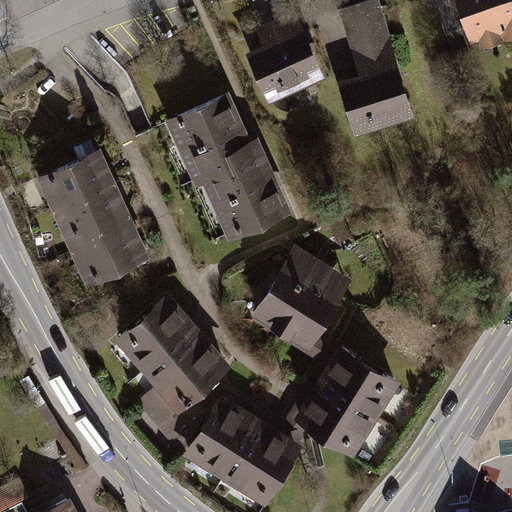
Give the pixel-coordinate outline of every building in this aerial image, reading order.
[(379,0),(368,0),(339,10),(360,76),(339,83),(356,136),(417,117),(379,0)] [(511,0),(457,0),(472,45),(480,42),(483,52),(508,44),(510,51),(511,50),(511,0)] [(266,46),(248,55),(271,104),(326,78),(294,12),(258,29),(266,46)] [(197,187),(205,183),(236,169),(227,151),(253,139),(231,91),(166,121),(197,187)] [(236,169),(205,183),(231,241),(285,216),(280,205),(286,203),(279,188),(283,187),(260,136),(253,139),(227,151),(236,169)] [(39,177),(55,213),(118,185),(101,149),(39,177)] [(55,213),(72,250),(134,221),(118,185),(55,213)] [(72,250),(89,286),(151,257),(134,221),(72,250)] [(300,244),(253,318),(308,353),(310,351),(321,334),(355,280),(300,244)] [(171,292),(115,338),(156,386),(177,413),(211,384),(233,366),(171,292)] [(321,334),(310,351),(325,361),(336,344),(321,334)] [(288,418),(353,459),(402,383),(338,341),(336,344),(325,361),(288,418)] [(139,400),(186,455),(265,506),(304,446),(224,395),(222,398),(211,384),(177,413),(156,386),(139,400)] [(77,511),(71,500),(47,511),(77,511)]
